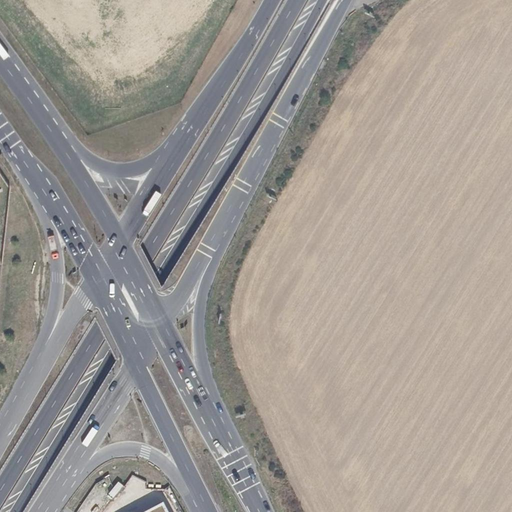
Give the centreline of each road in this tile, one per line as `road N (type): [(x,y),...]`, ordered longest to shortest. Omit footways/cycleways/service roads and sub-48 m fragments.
road 1 (primary): [(16,511),(323,0)]
road 2 (primary): [(296,0),(0,494)]
road 3 (primary): [(245,487),(203,371),(197,325),(207,280),(283,113)]
road 4 (primary): [(252,34),(169,147),(128,170),(85,157),(0,51)]
road 5 (primary): [(16,149),(51,233),(56,297),(0,431)]
road 6 (primary): [(161,327),(283,113)]
road 7 (primary): [(252,34),(120,241)]
road 8 (primary): [(120,241),(0,59)]
road 9 (primary): [(53,511),(102,457),(130,449),(159,458),(196,511)]
road 10 (primary): [(98,277),(0,443)]
road 11 (primary): [(245,487),(161,327)]
road 12 (primary): [(42,511),(137,364)]
road 13 (primary): [(137,364),(208,511)]
road 14 (primary): [(16,149),(98,277)]
road 15 (primary): [(283,113),(345,0)]
